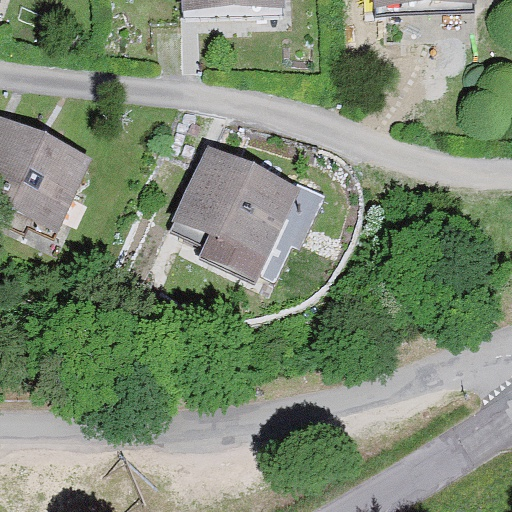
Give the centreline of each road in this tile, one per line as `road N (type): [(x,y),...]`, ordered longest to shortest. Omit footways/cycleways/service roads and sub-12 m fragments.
road 1 (residential): [(511,178),(438,169),(269,114),(137,90),(0,79)]
road 2 (residential): [(0,426),(211,424),(511,360)]
road 3 (residential): [(511,417),(360,511)]
